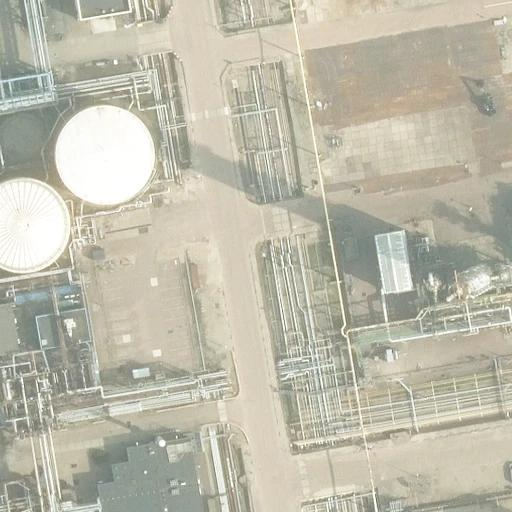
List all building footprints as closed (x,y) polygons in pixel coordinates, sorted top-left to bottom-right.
[(125,0),(72,0),(77,22),(128,13),(125,0)] [(146,151),(146,150),(145,141),(143,132),(139,124),(132,116),(124,110),(115,105),(108,103),(97,103),(86,104),(79,107),(71,111),(64,117),(59,124),(54,133),(52,142),(51,151),(52,160),(55,169),(59,178),(65,184),(71,190),(79,194),(89,197),(98,198),(108,197),(117,195),(126,190),(132,184),(139,176),(143,168),(146,159),(146,151)] [(43,139),(43,138),(42,131),(40,127),(37,123),(34,121),(30,118),(27,117),(21,116),(16,117),(13,118),(8,121),(6,123),(3,127),(1,131),(0,137),(0,139),(1,146),(3,149),(6,153),(9,156),(13,158),(16,159),(21,160),(25,160),(30,158),(34,156),(37,153),(41,147),(43,139)] [(70,225),(70,224),(69,214),(66,205),(61,196),(55,189),(46,182),(38,178),(29,176),(19,175),(9,176),(1,179),(0,179),(0,267),(4,270),(12,272),(21,273),(30,272),(40,269),(48,265),(54,260),(61,252),(66,244),(69,235),(70,225)] [(390,231),(402,283),(440,275),(428,222),(390,231)] [(326,235),(331,266),(351,263),(345,231),(326,235)] [(81,292),(0,304),(0,354),(89,340),(81,292)] [(113,483),(97,485),(101,511),(200,511),(189,439),(126,449),(128,464),(111,466),(113,483)]
